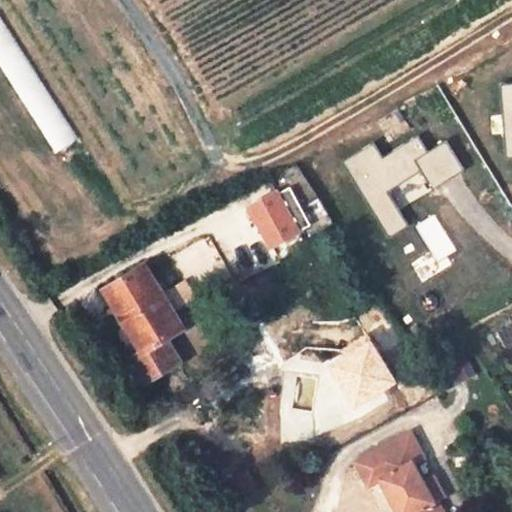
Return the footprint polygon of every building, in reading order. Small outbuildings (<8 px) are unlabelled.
[(511,79),(500,81),(505,155),(511,154),(511,79)] [(373,142),(343,159),(389,235),(407,224),(387,189),(422,169),(432,186),(463,168),(445,138),(426,149),(417,134),(381,156),(373,142)] [(299,164),(275,176),(299,225),(323,214),(299,164)] [(299,233),(277,192),(253,205),(276,246),(281,244),(299,233)] [(125,325),(142,353),(130,360),(144,385),(181,362),(166,339),(182,329),(174,315),(164,298),(144,264),(104,290),(125,325)] [(185,287),(164,298),(174,315),(195,304),(185,287)] [(113,332),(130,360),(142,353),(125,325),(113,332)] [(384,480),(399,511),(444,511),(440,502),(446,499),(436,480),(426,485),(416,466),(426,460),(413,436),(371,457),(368,464),(375,477),(384,480)] [(375,477),(368,464),(371,457),(358,463),(370,488),(384,480),(375,477)] [(392,511),(379,484),(369,489),(380,511),(392,511)]
